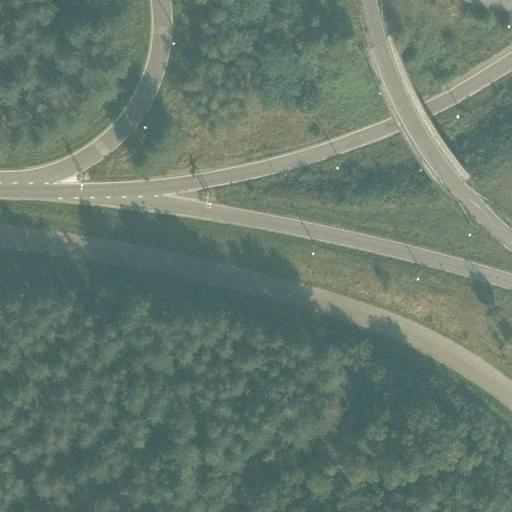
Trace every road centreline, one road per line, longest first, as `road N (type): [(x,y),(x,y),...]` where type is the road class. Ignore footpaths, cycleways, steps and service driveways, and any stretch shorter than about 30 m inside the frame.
road 1 (unclassified): [(0,242),(260,292),(398,336),(511,399)]
road 2 (secondary): [(113,197),(310,160),(400,125),(511,62)]
road 3 (tertiary): [(113,197),(273,226),(511,286)]
road 4 (tertiary): [(369,0),(417,129),(472,206),(511,244)]
road 5 (secondary): [(20,192),(103,151),(126,130),(155,72),(158,0)]
